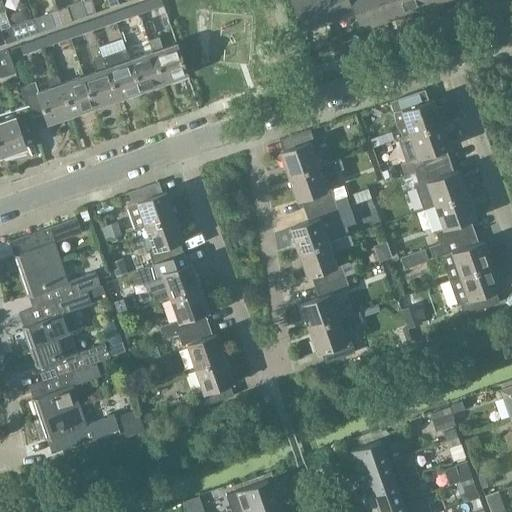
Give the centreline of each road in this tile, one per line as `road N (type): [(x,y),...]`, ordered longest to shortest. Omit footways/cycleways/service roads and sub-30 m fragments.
road 1 (residential): [(179,147),(259,366),(268,365),(279,360),(251,119)]
road 2 (residential): [(251,119),(447,52)]
road 3 (residential): [(0,212),(179,147)]
road 4 (residential): [(511,229),(447,52)]
